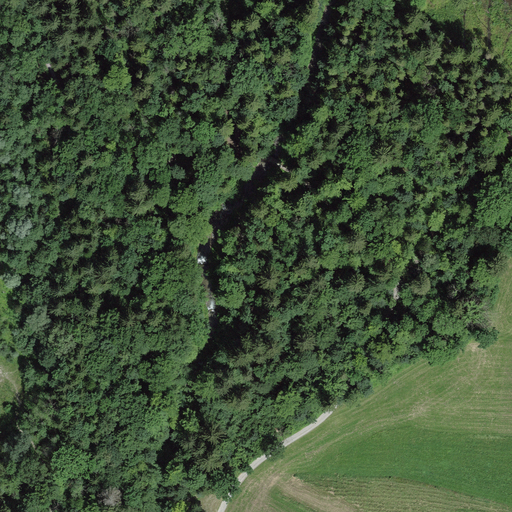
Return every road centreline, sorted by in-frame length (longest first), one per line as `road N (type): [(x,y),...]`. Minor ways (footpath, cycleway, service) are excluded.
road 1 (track): [(219,511),(233,484),(348,396),(405,278),(310,183),(245,141)]
road 2 (track): [(405,278),(457,197),(511,140)]
